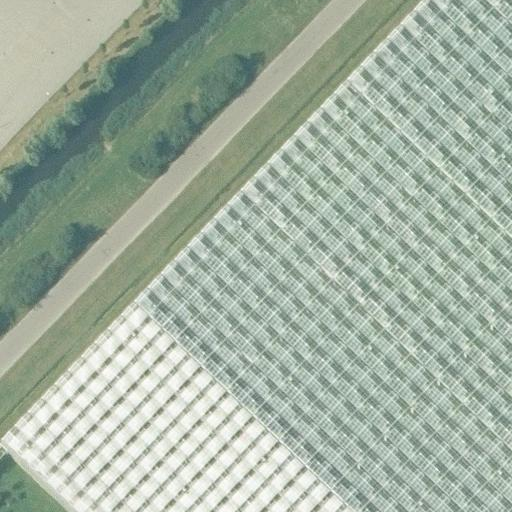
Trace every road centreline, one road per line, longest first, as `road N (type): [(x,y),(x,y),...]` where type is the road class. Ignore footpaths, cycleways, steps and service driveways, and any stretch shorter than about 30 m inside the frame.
road 1 (unclassified): [(0,359),(351,0)]
road 2 (unknown): [(0,95),(102,0)]
